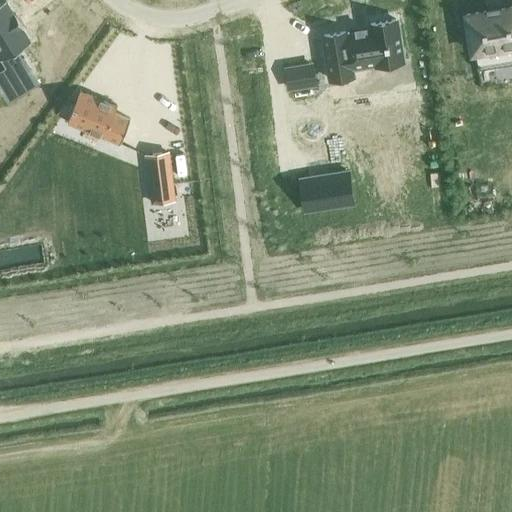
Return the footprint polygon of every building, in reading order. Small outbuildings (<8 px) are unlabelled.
[(35,39),(21,18),(10,0),(1,0),(0,1),(0,56),(7,68),(0,72),(0,87),(1,90),(32,71),(19,49),(35,39)] [(487,10),(466,14),(473,51),(475,51),(477,69),(511,63),(511,6),(501,8),(500,4),(487,6),(487,10)] [(399,16),(321,29),(330,78),(408,63),(399,16)] [(80,90),(68,121),(121,142),(131,118),(115,112),(118,105),(80,90)] [(168,152),(146,154),(151,186),(153,202),(174,199),(172,184),(168,152)] [(350,170),(299,177),(303,208),(354,200),(350,170)]
